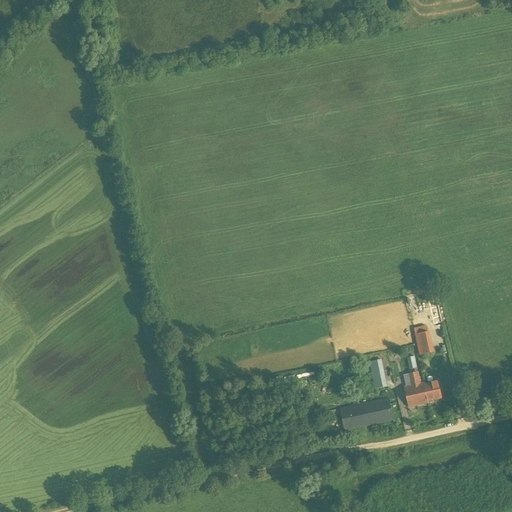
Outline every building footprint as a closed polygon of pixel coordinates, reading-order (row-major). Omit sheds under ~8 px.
[(419,356),(434,352),(429,332),(414,335),(419,356)] [(388,387),(383,363),(369,366),(374,389),(388,387)] [(424,384),(424,383),(423,383),(404,387),(409,407),(428,403),(428,401),(442,398),(438,381),(424,384)] [(346,430),(393,420),(388,399),(341,409),(346,430)] [(306,428),(338,421),(335,410),(304,417),(306,428)]
